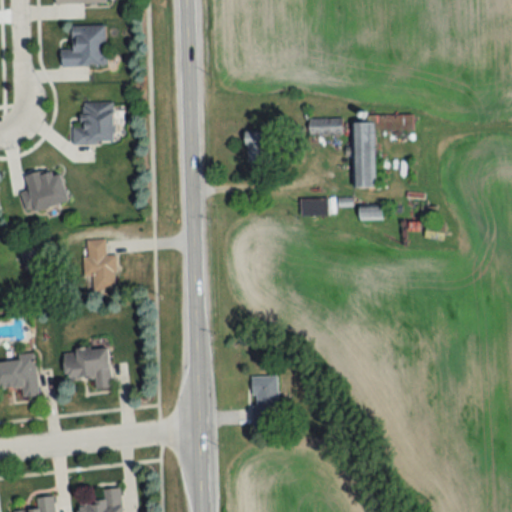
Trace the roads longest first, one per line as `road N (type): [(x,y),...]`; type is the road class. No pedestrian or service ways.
road 1 (tertiary): [(185,0),(201,511)]
road 2 (residential): [(199,436),(0,453)]
road 3 (residential): [(16,0),(19,125)]
